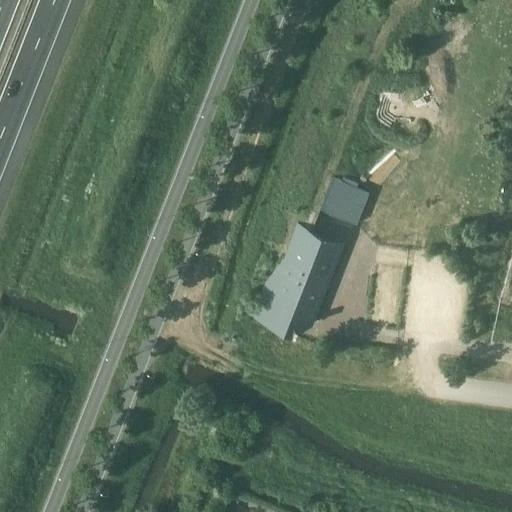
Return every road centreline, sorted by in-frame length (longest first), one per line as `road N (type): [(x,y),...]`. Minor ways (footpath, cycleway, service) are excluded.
road 1 (secondary): [(254,0),(50,511)]
road 2 (secondary): [(83,511),(285,0)]
road 3 (unclassified): [(511,398),(437,388),(426,345),(331,326)]
road 4 (motorway): [(0,152),(60,0)]
